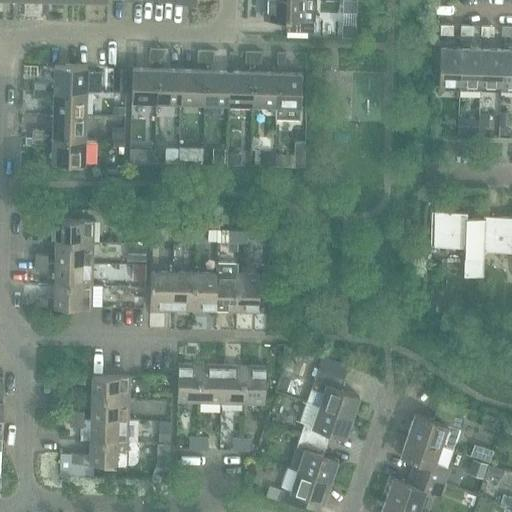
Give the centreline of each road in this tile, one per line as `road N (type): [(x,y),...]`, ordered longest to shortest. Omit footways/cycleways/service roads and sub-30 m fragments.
road 1 (residential): [(19,337),(1,283),(10,33)]
road 2 (residential): [(268,334),(19,337)]
road 3 (residential): [(10,33),(224,31)]
road 4 (residential): [(206,511),(23,494)]
road 5 (residential): [(23,494),(10,364)]
road 6 (residential): [(353,511),(391,393)]
